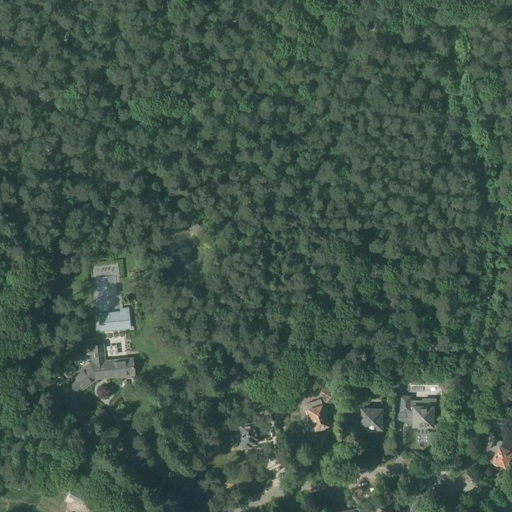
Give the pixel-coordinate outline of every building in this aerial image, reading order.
[(198,238),(205,231),(195,221),(189,228),(198,238)] [(99,313),(98,314),(100,331),(131,328),(129,307),(120,308),(120,312),(119,312),(119,311),(99,313)] [(76,393),(96,378),(131,374),(131,377),(133,376),(132,358),(103,361),(102,345),(90,346),(92,362),(89,363),(66,380),(76,393)] [(59,372),(48,382),(54,390),(66,381),(59,372)] [(337,386),(322,391),(325,404),(341,399),(337,386)] [(499,405),(502,399),(494,395),(491,401),(499,405)] [(422,401),(411,401),(411,396),(395,396),(395,410),(400,410),(400,418),(407,418),(407,421),(408,421),(408,420),(412,420),(412,427),(417,427),(417,429),(428,429),(428,427),(433,427),(433,406),(422,406),(422,401)] [(360,398),(349,398),(349,414),(356,414),(356,423),(361,423),(361,429),(366,429),(366,431),(377,431),(377,429),(382,429),(382,409),(359,408),(360,398)] [(307,416),(309,423),(305,424),(307,432),(315,430),(318,429),(319,430),(325,428),(325,426),(328,425),(320,399),(307,404),(310,415),(307,416)] [(277,418),(286,417),(285,404),(275,405),(277,418)] [(255,428),(258,428),(257,417),(247,418),(247,423),(237,424),(235,427),(236,433),(238,435),(241,435),(242,446),(250,446),(250,443),(256,443),(255,437),(256,437),(255,428)] [(496,452),(492,462),(493,462),(492,463),(493,464),(497,466),(499,465),(505,467),(509,459),(510,460),(511,460),(511,446),(494,439),(490,449),(496,452)] [(74,498),(83,505),(88,498),(80,491),(74,498)]
